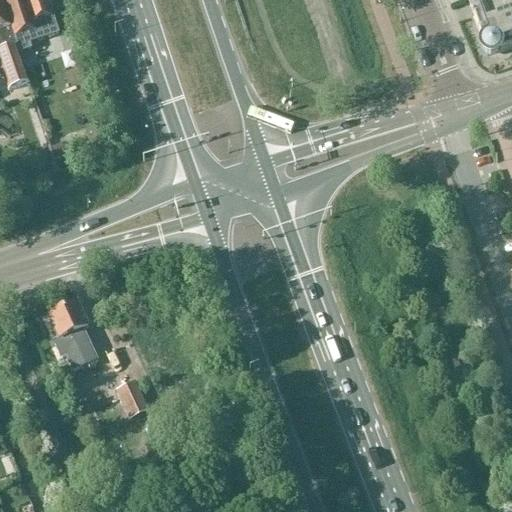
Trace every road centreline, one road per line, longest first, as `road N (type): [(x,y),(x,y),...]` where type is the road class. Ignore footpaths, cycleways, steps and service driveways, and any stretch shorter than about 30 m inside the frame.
road 1 (primary): [(398,511),(270,180)]
road 2 (primary): [(201,203),(319,511)]
road 3 (primary): [(134,0),(201,203)]
road 4 (tertiary): [(0,272),(201,203)]
road 5 (primary): [(270,180),(212,0)]
road 6 (tertiary): [(270,180),(422,124)]
